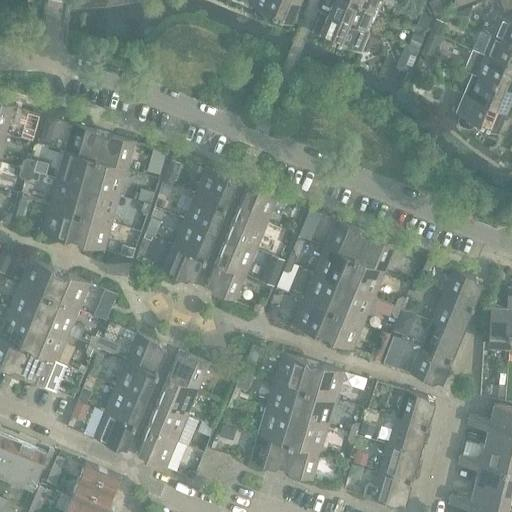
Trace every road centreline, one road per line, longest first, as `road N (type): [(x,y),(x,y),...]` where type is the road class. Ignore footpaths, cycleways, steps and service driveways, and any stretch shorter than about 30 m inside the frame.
road 1 (residential): [(46,60),(107,75),(511,244)]
road 2 (residential): [(0,410),(133,467)]
